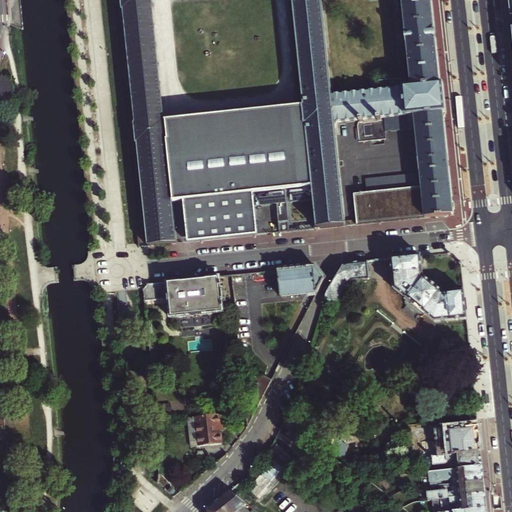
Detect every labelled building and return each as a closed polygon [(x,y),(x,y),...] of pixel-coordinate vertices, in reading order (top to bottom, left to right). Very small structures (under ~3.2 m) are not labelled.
[(123,0),(150,247),(177,245),(173,202),(164,120),(151,0),(293,0),(304,106),(313,187),(316,209),(308,210),(308,220),(289,222),(290,233),(346,226),(345,217),(424,209),(426,218),(454,214),(442,113),(447,112),(444,83),(439,84),(430,0),(123,0)] [(0,106),(7,109),(13,95),(13,92),(13,90),(13,88),(12,86),(12,83),(11,82),(9,80),(8,79),(6,77),(2,76),(0,82),(0,106)] [(313,187),(304,106),(164,120),(173,202),(184,201),(253,193),(313,187)] [(253,193),(184,201),(189,243),(258,235),(253,193)] [(290,233),(289,222),(279,223),(280,234),(290,233)] [(423,275),(421,256),(391,258),(394,289),(435,322),(467,319),(464,291),(443,293),(423,275)] [(344,264),(328,294),(335,304),(340,304),(352,281),(370,279),(368,261),(344,264)] [(316,267),(278,271),(282,297),(318,293),(326,279),(316,267)] [(222,303),(226,303),(224,287),(221,287),(220,277),(147,285),(144,290),(145,303),(169,301),(171,320),(224,314),(222,303)] [(326,302),(323,312),(328,313),(332,304),(326,302)] [(243,378),(248,428),(276,374),(243,378)] [(305,445),(314,435),(288,414),(282,427),(305,445)] [(222,445),(221,435),(220,427),(223,426),(222,416),(196,418),(199,448),(222,445)] [(191,448),(199,448),(196,418),(188,419),(191,448)] [(438,457),(481,452),(478,426),(435,431),(438,457)] [(342,442),(333,443),(332,433),(315,435),(343,458),(342,442)] [(448,470),(482,467),(481,452),(438,457),(422,459),(423,466),(447,464),(448,470)] [(270,466),(280,473),(287,464),(277,456),(270,466)] [(453,485),(484,481),(482,467),(448,470),(421,473),(422,482),(448,479),(448,477),(452,477),(453,485)] [(429,501),(485,495),(484,481),(453,485),(440,486),(441,491),(428,493),(429,501)] [(381,507),(387,500),(374,487),(367,494),(381,507)] [(251,511),(245,507),(248,503),(232,491),(223,498),(241,511),(251,511)] [(456,511),(487,509),(485,495),(429,501),(427,501),(428,509),(450,507),(451,504),(455,504),(456,511)] [(241,511),(223,498),(214,506),(221,511),(241,511)]
